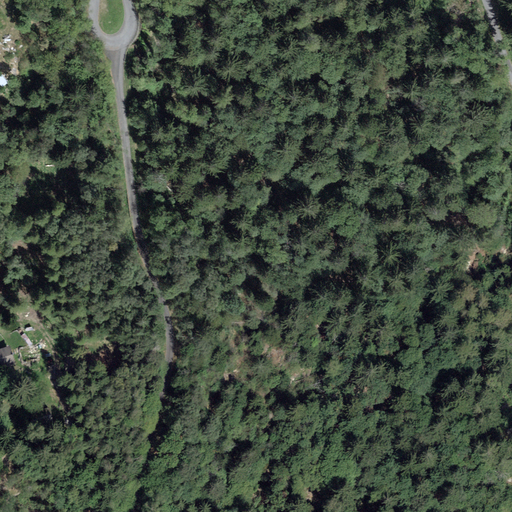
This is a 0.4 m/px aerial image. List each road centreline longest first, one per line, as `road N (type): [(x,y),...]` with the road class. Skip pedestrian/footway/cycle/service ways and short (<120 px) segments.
road 1 (unclassified): [(111,42),(133,214),(169,336),(131,511)]
road 2 (track): [(51,369),(93,473),(90,511)]
